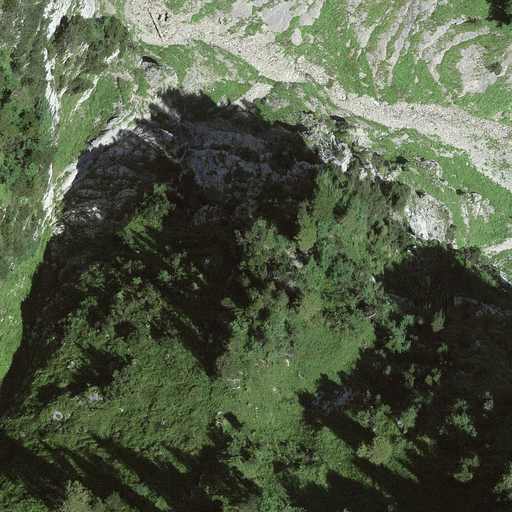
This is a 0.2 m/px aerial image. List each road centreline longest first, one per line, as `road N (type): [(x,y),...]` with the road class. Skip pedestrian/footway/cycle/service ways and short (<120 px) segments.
road 1 (motorway): [(36,0),(511,511)]
road 2 (motorway): [(511,96),(421,0)]
